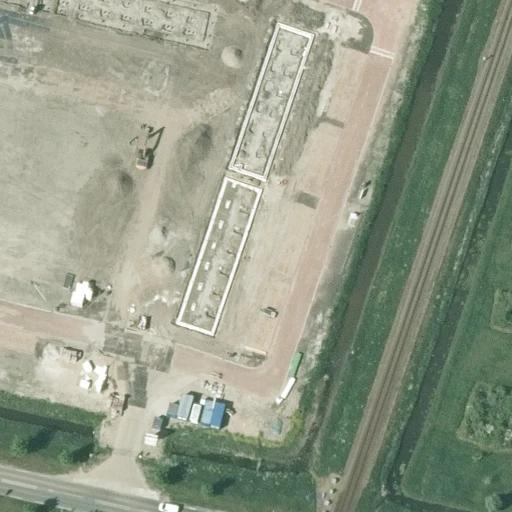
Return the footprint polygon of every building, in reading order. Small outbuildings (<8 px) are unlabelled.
[(26,0),(25,7),(46,12),(48,0),(26,0)] [(61,0),(58,14),(79,19),(83,0),(61,0)] [(83,0),(79,19),(100,23),(105,0),(83,0)] [(105,0),(100,23),(121,28),(127,0),(105,0)] [(127,0),(121,28),(142,33),(149,0),(127,0)] [(162,0),(149,0),(142,33),(163,37),(171,2),(162,0)] [(171,2),(163,37),(185,42),(192,6),(171,2)] [(192,6),(185,42),(206,47),(213,11),(192,6)] [(231,24),(228,31),(240,35),(243,28),(231,24)] [(278,25),(271,46),(306,57),(313,37),(278,25)] [(228,31),(226,39),(238,43),(240,35),(228,31)] [(31,41),(29,53),(37,55),(39,43),(31,41)] [(51,46),(48,58),(56,59),(59,47),(51,46)] [(271,46),(264,66),(299,78),(306,57),(271,46)] [(85,53),(83,65),(91,67),(93,55),(85,53)] [(93,55),(91,67),(99,69),(101,57),(93,55)] [(127,62),(125,75),(133,76),(135,64),(127,62)] [(135,64),(133,76),(141,78),(144,66),(135,64)] [(217,64),(215,72),(227,76),(229,68),(217,64)] [(264,66),(257,87),(292,98),(299,78),(264,66)] [(170,72),(167,84),(175,86),(178,73),(170,72)] [(215,72),(212,80),(224,84),(227,76),(215,72)] [(178,73),(175,86),(183,87),(186,75),(178,73)] [(257,87),(250,107),(285,119),(292,98),(257,87)] [(204,105),(201,113),(213,117),(215,109),(204,105)] [(250,107),(243,128),(278,139),(285,119),(250,107)] [(201,113),(198,121),(210,125),(213,117),(201,113)] [(243,128),(236,148),(272,160),(278,139),(243,128)] [(190,147),(187,154),(199,158),(202,150),(190,147)] [(236,148),(229,168),(265,180),(272,160),(236,148)] [(183,166),(181,173),(193,177),(195,170),(183,166)] [(226,180),(219,200),(254,212),(261,192),(226,180)] [(172,199),(170,207),(181,211),(184,203),(172,199)] [(219,200),(212,221),(247,233),(254,212),(219,200)] [(170,207),(167,215),(179,218),(181,211),(170,207)] [(4,208),(1,220),(9,222),(11,210),(4,208)] [(11,210),(9,222),(16,223),(19,211),(11,210)] [(19,211),(16,223),(24,225),(27,213),(19,211)] [(38,215),(36,228),(43,229),(46,217),(38,215)] [(46,217),(43,229),(51,231),(53,219),(46,217)] [(53,219),(51,231),(58,233),(61,220),(53,219)] [(61,220),(58,233),(66,234),(69,222),(61,220)] [(212,221),(205,241),(240,253),(247,233),(212,221)] [(80,225),(78,237),(85,238),(88,226),(80,225)] [(88,226),(85,238),(93,240),(96,228),(88,226)] [(96,228),(93,240),(101,242),(103,230),(96,228)] [(103,230),(101,242),(108,243),(111,231),(103,230)] [(123,234),(120,246),(128,248),(131,236),(123,234)] [(131,236),(128,248),(136,249),(139,237),(131,236)] [(159,240),(156,248),(168,252),(170,244),(159,240)] [(205,241),(198,262),(233,274),(240,253),(205,241)] [(4,244),(0,261),(0,288),(15,292),(25,248),(4,244)] [(25,248),(15,292),(36,297),(46,253),(25,248)] [(156,248),(153,255),(165,259),(168,252),(156,248)] [(46,253),(36,297),(58,302),(67,257),(46,253)] [(67,257),(58,302),(79,306),(88,262),(67,257)] [(88,262),(79,306),(100,311),(109,267),(88,262)] [(198,262),(191,282),(227,294),(233,274),(198,262)] [(109,267),(100,311),(122,316),(131,271),(109,267)] [(145,281),(142,289),(154,293),(157,285),(145,281)] [(191,282),(184,303),(220,315),(227,294),(191,282)] [(142,289),(140,296),(151,300),(154,293),(142,289)] [(184,303),(178,323),(213,335),(220,315),(184,303)]
